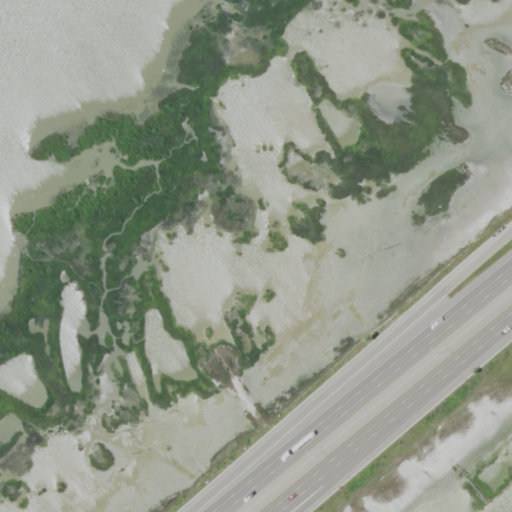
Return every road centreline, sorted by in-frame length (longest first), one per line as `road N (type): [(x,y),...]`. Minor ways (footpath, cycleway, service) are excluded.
road 1 (residential): [(511,230),(188,511)]
road 2 (motorway): [(511,266),(216,511)]
road 3 (motorway): [(273,511),(511,316)]
road 4 (motorway): [(290,511),(444,372)]
